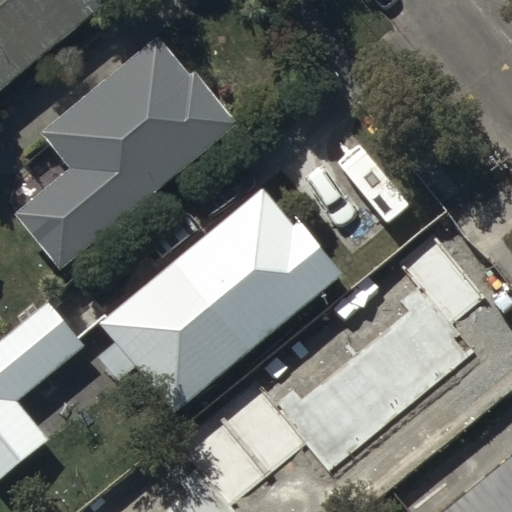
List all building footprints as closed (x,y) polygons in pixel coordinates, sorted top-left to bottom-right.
[(0,0),(0,89),(108,0),(0,0)] [(241,120),(197,66),(193,70),(161,32),(43,128),(72,163),(17,209),(63,265),(241,120)] [(346,269),(302,216),(296,221),(265,184),(102,319),(118,339),(100,354),(120,378),(138,363),(178,410),(346,269)] [(86,343),(50,299),(0,339),(0,479),(51,437),(19,399),(86,343)] [(384,320),(276,409),(297,435),(254,470),(288,511),(336,511),(459,411),(384,320)] [(206,511),(220,500),(170,441),(85,511),(206,511)] [(511,511),(511,452),(438,511),(511,511)]
